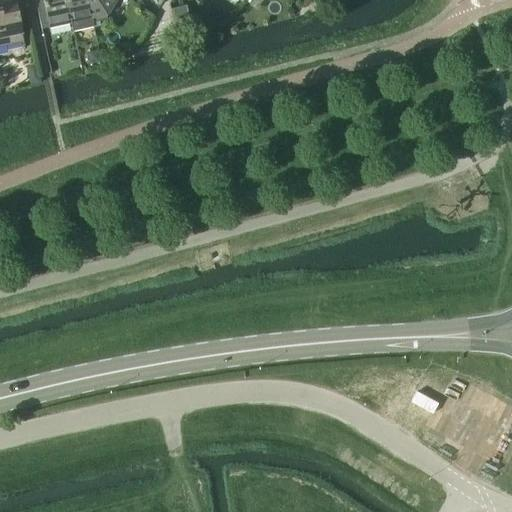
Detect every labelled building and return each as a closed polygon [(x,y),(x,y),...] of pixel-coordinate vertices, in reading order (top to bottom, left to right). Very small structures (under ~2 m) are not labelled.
[(34,0),(41,29),(70,23),(65,0),(34,0)] [(92,23),(93,23),(87,0),(65,0),(70,23),(72,31),(93,27),(92,23)] [(87,0),(93,23),(107,19),(105,15),(106,15),(115,0),(87,0)] [(0,6),(0,5),(0,46),(22,42),(23,48),(24,48),(14,2),(13,2),(13,3),(0,6)] [(184,6),(170,10),(173,19),(186,16),(184,6)]
